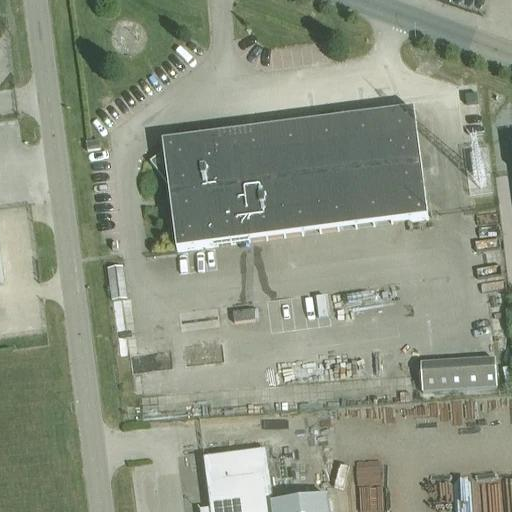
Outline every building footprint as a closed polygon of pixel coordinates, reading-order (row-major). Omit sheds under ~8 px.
[(164,153),(150,164),(169,189),(177,253),(428,220),(414,112),(191,141),(187,136),(178,143),(163,145),(164,153)] [(99,143),(86,144),(88,153),(101,151),(99,143)] [(485,174),(482,156),(471,158),(473,176),(485,174)] [(107,268),(113,300),(130,297),(125,265),(107,268)] [(497,391),(495,362),(481,363),(482,392),(497,391)] [(436,365),(421,366),(423,395),(438,394),(436,365)] [(329,511),(327,499),(274,506),(267,452),(204,460),(210,511),(329,511)] [(359,463),(361,486),(383,484),(382,461),(359,463)]
